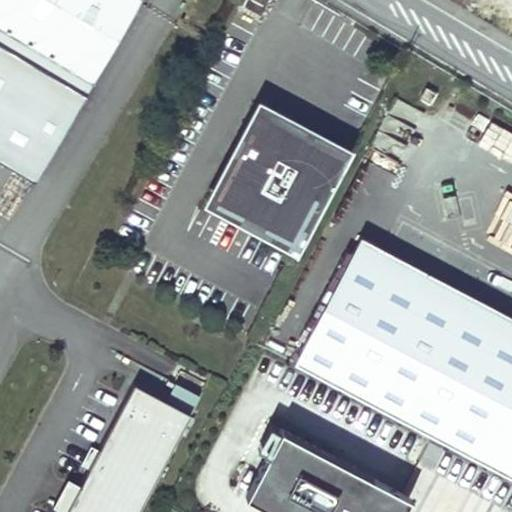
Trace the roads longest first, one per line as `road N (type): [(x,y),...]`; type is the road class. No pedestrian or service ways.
road 1 (unknown): [(511,284),(451,258),(438,231),(454,192),(511,186)]
road 2 (unclassified): [(511,81),(370,0)]
